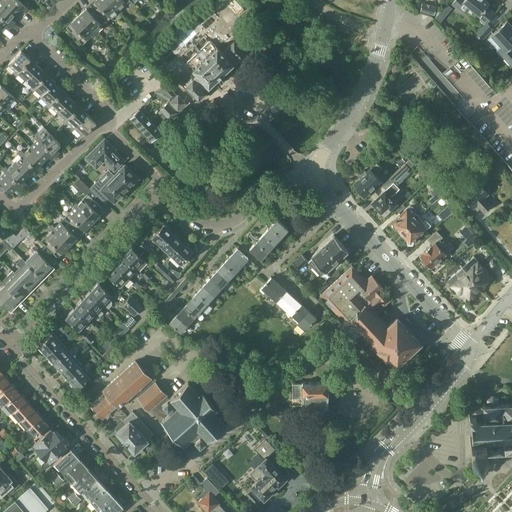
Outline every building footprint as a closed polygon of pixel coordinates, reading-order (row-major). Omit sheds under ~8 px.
[(1,0),(1,1),(15,13),(20,7),(24,11),(27,8),(18,0),(1,0)] [(96,3),(92,7),(106,21),(116,12),(118,14),(120,13),(107,0),(94,0),(94,1),(96,3)] [(107,0),(120,13),(121,11),(119,9),(128,0),(129,0),(132,3),(129,0),(107,0)] [(454,0),(451,4),(463,13),(468,7),(479,15),(476,18),(484,24),(486,22),(495,13),(487,6),(489,3),(485,0),(454,0)] [(0,15),(11,26),(14,23),(10,19),(15,13),(1,1),(0,1),(0,15)] [(420,10),(434,14),(436,6),(422,2),(420,10)] [(86,8),(78,15),(96,35),(98,33),(96,31),(106,21),(92,7),(88,10),(86,8)] [(439,23),(443,18),(437,14),(434,19),(439,23)] [(0,29),(5,24),(9,28),(11,26),(0,15),(0,29)] [(96,35),(78,15),(70,23),(72,25),(68,29),(82,44),(92,34),(94,36),(96,35)] [(497,49),(511,65),(511,63),(511,48),(510,46),(511,44),(511,26),(507,20),(491,35),(501,46),(497,49)] [(481,40),(493,28),(486,22),(484,24),(474,34),(481,40)] [(192,79),(186,86),(198,100),(205,93),(203,90),(208,85),(208,86),(233,63),(232,62),(237,58),(240,61),(246,54),(234,41),(222,52),(210,40),(187,62),(198,74),(192,79)] [(511,77),(496,92),(463,54),(441,73),(417,46),(413,49),(409,53),(437,86),(511,171),(511,77)] [(13,73),(15,75),(33,54),(30,52),(27,56),(21,50),(8,64),(15,71),(13,73)] [(19,74),(25,80),(38,66),(32,61),(36,57),(33,54),(15,75),(16,76),(19,74)] [(30,88),(32,90),(50,70),(47,67),(44,71),(38,66),(25,80),(32,86),(30,88)] [(40,97),(55,81),(49,76),(53,72),(50,70),(32,90),(33,92),(35,89),(41,95),(40,97)] [(45,106),(47,107),(65,87),(63,84),(59,88),(54,83),(55,82),(55,81),(40,97),(47,103),(45,106)] [(170,102),(173,106),(174,107),(179,111),(186,105),(184,103),(185,102),(177,94),(177,95),(165,82),(155,92),(170,102)] [(0,100),(9,109),(10,107),(8,105),(15,98),(0,85),(0,100)] [(50,106),(57,113),(70,98),(64,93),(68,89),(65,87),(47,107),(48,109),(50,106)] [(62,121),(64,123),(82,102),(79,100),(76,104),(70,98),(57,113),(64,119),(62,121)] [(0,113),(5,108),(7,110),(9,109),(0,100),(0,113)] [(67,122),(74,128),(87,114),(81,108),(85,104),(82,102),(64,123),(65,124),(67,122)] [(179,111),(174,107),(165,115),(169,120),(179,111)] [(130,117),(151,141),(161,132),(139,109),(130,117)] [(87,114),(74,128),(81,134),(79,136),(81,138),(99,118),(96,115),(93,119),(87,114)] [(38,134),(36,136),(55,156),(58,153),(54,150),(60,144),(44,128),(43,129),(40,129),(36,133),(38,134)] [(68,142),(71,137),(57,128),(54,134),(68,142)] [(36,140),(30,147),(43,160),(49,155),(53,158),(55,156),(36,136),(34,138),(36,140)] [(104,139),(86,157),(96,167),(103,160),(114,170),(125,160),(114,149),(114,148),(114,147),(111,144),(111,145),(104,139)] [(372,154),(377,160),(392,147),(386,141),(372,154)] [(21,150),(20,152),(39,172),(42,169),(38,166),(43,160),(30,147),(24,153),(21,150)] [(20,156),(14,162),(27,176),(33,170),(37,174),(39,172),(20,152),(18,154),(20,156)] [(5,166),(3,168),(23,188),(25,185),(22,181),(27,176),(14,162),(7,169),(5,166)] [(375,174),(381,168),(376,162),(366,172),(364,170),(358,175),(360,177),(354,183),(365,194),(380,180),(375,174)] [(381,211),(384,214),(396,202),(391,196),(399,188),(394,183),(409,168),(405,163),(389,178),(393,182),(372,202),(381,212),(381,211)] [(112,174),(108,169),(96,182),(90,188),(106,203),(111,198),(114,200),(122,192),(123,193),(130,186),(129,185),(137,177),(125,164),(114,175),(112,174)] [(23,188),(3,168),(2,170),(4,172),(0,175),(0,181),(10,192),(17,186),(20,190),(23,188)] [(75,202),(74,203),(92,222),(100,214),(98,212),(102,208),(93,199),(97,196),(78,177),(73,182),(86,195),(77,204),(75,202)] [(476,204),(484,212),(491,206),(483,198),(488,193),(477,181),(470,186),(471,188),(462,197),(472,208),(476,204)] [(74,207),(64,217),(79,232),(82,228),(85,230),(92,222),(74,203),(72,205),(74,207)] [(438,215),(443,220),(453,211),(448,205),(438,215)] [(418,216),(415,213),(416,210),(412,206),(409,206),(391,222),(392,223),(391,226),(394,229),(397,229),(400,232),(418,216)] [(418,216),(400,232),(406,239),(406,242),(412,242),(412,240),(424,229),(425,230),(430,225),(425,219),(423,221),(418,216)] [(52,225),(51,227),(69,245),(77,238),(75,235),(79,232),(64,217),(54,227),(52,225)] [(276,219),(272,224),(282,233),(287,228),(276,219)] [(151,238),(160,247),(173,233),(164,224),(151,238)] [(272,224),(267,229),(278,238),(282,233),(272,224)] [(16,236),(8,244),(12,248),(25,235),(30,240),(33,236),(24,227),(16,236)] [(69,245),(51,227),(49,228),(51,231),(41,241),(55,255),(60,251),(62,253),(69,245)] [(267,229),(263,234),(273,243),(278,238),(267,229)] [(424,252),(420,255),(427,263),(427,264),(429,266),(432,267),(434,265),(434,263),(443,255),(447,259),(455,252),(446,242),(443,244),(438,239),(441,237),(436,231),(427,239),(432,244),(431,246),(430,245),(424,251),(424,252)] [(4,240),(8,244),(16,236),(12,232),(4,240)] [(160,247),(170,256),(183,242),(173,233),(160,247)] [(263,234),(258,239),(269,248),(273,243),(263,234)] [(312,257),(308,262),(320,275),(348,249),(334,234),(311,256),(312,257)] [(258,239),(254,244),(264,253),(269,248),(258,239)] [(139,246),(151,257),(155,253),(143,242),(139,246)] [(162,264),(158,269),(172,282),(180,273),(173,269),(171,272),(167,268),(169,266),(168,263),(171,259),(175,261),(179,265),(192,251),(183,242),(170,256),(162,264)] [(264,253),(254,244),(249,249),(260,258),(264,253)] [(131,247),(123,256),(137,269),(145,260),(131,247)] [(237,248),(231,256),(241,265),(248,258),(237,248)] [(38,251),(26,263),(40,276),(48,268),(51,271),(54,268),(38,251)] [(302,254),(292,263),(298,269),(308,260),(302,254)] [(123,256),(115,265),(131,280),(129,278),(137,269),(123,256)] [(231,256),(224,263),(234,272),(241,265),(231,256)] [(485,273),(487,272),(473,256),(462,267),(466,271),(480,287),(486,280),(485,280),(488,277),(485,273)] [(486,262),(490,267),(495,263),(491,258),(486,262)] [(446,268),(450,272),(459,264),(455,259),(446,268)] [(26,263),(15,274),(29,288),(37,279),(40,282),(43,279),(40,276),(26,263)] [(224,263),(217,271),(227,280),(234,272),(224,263)] [(131,280),(115,265),(107,274),(115,281),(113,283),(119,289),(123,284),(126,286),(131,280)] [(356,337),(362,332),(379,315),(374,309),(381,302),(382,304),(389,297),(382,289),(384,288),(371,275),(364,281),(361,278),(362,277),(352,266),(320,296),(345,322),(343,324),(356,337)] [(465,300),(470,295),(472,295),(474,293),(474,292),(480,287),(466,271),(462,267),(447,281),(465,300)] [(315,290),(317,292),(318,294),(340,274),(337,270),(315,290)] [(142,274),(147,279),(149,280),(152,277),(150,276),(151,275),(146,271),(142,274)] [(217,271),(210,278),(220,287),(227,280),(217,271)] [(15,274),(4,285),(18,299),(26,290),(29,293),(32,290),(29,288),(15,274)] [(261,287),(269,294),(278,283),(271,277),(261,287)] [(210,278),(204,285),(214,295),(220,287),(210,278)] [(134,283),(139,288),(140,287),(141,288),(144,285),(143,285),(143,284),(138,279),(134,283)] [(99,283),(90,292),(104,305),(104,304),(108,308),(111,305),(112,304),(112,303),(112,302),(111,301),(111,300),(109,299),(112,296),(104,288),(106,285),(101,281),(99,283)] [(269,294),(277,301),(286,290),(278,283),(269,294)] [(18,299),(4,285),(0,288),(0,302),(7,309),(15,301),(18,304),(21,301),(18,299)] [(204,285),(197,293),(207,302),(214,295),(204,285)] [(159,289),(153,295),(157,299),(162,293),(159,289)] [(277,301),(284,307),(293,297),(286,290),(277,301)] [(90,292),(82,301),(96,313),(100,317),(103,313),(100,309),(104,305),(90,292)] [(197,293),(190,300),(200,310),(207,302),(197,293)] [(131,296),(127,300),(138,311),(142,307),(131,296)] [(284,307),(292,314),(301,303),(293,297),(284,307)] [(138,311),(127,300),(122,305),(134,316),(138,311)] [(190,300),(183,308),(193,317),(200,310),(190,300)] [(82,301),(74,309),(88,322),(96,313),(82,301)] [(292,314),(299,321),(308,310),(301,303),(292,314)] [(183,308),(177,315),(187,324),(193,317),(183,308)] [(88,322),(74,309),(66,318),(80,331),(88,322)] [(308,310),(299,321),(307,327),(316,317),(308,310)] [(187,324),(177,315),(170,323),(180,332),(187,324)] [(379,315),(362,332),(378,350),(386,359),(389,356),(397,364),(420,343),(397,317),(388,325),(379,315)] [(129,319),(124,324),(129,328),(134,323),(129,319)] [(327,326),(324,322),(318,328),(321,331),(327,326)] [(93,327),(99,333),(103,329),(97,323),(93,327)] [(72,334),(64,324),(59,328),(68,338),(72,334)] [(129,328),(124,324),(118,330),(122,334),(129,328)] [(39,346),(46,354),(60,341),(52,333),(39,346)] [(84,337),(84,338),(90,344),(94,341),(92,340),(92,339),(88,334),(84,337)] [(46,354),(54,362),(68,350),(60,341),(46,354)] [(102,356),(107,360),(115,351),(110,347),(102,356)] [(310,348),(298,358),(305,367),(317,356),(310,348)] [(54,362),(62,371),(75,358),(68,350),(54,362)] [(62,371),(69,379),(83,366),(75,358),(62,371)] [(138,397),(144,403),(160,388),(154,382),(153,383),(149,379),(150,378),(135,360),(103,389),(105,391),(90,404),(102,417),(116,405),(118,407),(135,392),(138,396),(138,397)] [(83,366),(69,379),(77,387),(91,375),(83,366)] [(1,373),(0,373),(0,388),(8,381),(1,373)] [(160,388),(144,403),(150,410),(153,407),(160,415),(160,420),(185,447),(199,448),(226,424),(225,422),(236,412),(202,376),(195,383),(192,380),(189,383),(188,382),(167,400),(164,397),(166,395),(160,388)] [(326,406),(326,382),(302,382),(302,406),(304,406),(304,411),(325,411),(325,406),(326,406)] [(0,399),(1,399),(5,404),(18,392),(10,383),(0,392),(0,399)] [(5,404),(12,412),(25,400),(18,392),(5,404)] [(511,403),(499,403),(498,398),(492,395),(486,399),(486,404),(474,405),(472,406),(470,410),(470,413),(468,413),(469,422),(470,422),(471,436),(469,436),(470,453),(488,452),(489,457),(495,460),(500,457),(501,451),(511,450),(511,403)] [(12,412),(19,420),(32,408),(25,400),(12,412)] [(19,420),(27,428),(40,416),(32,408),(19,420)] [(126,423),(115,432),(134,453),(147,441),(147,440),(153,434),(133,411),(123,420),(126,423)] [(40,416),(27,428),(34,436),(47,424),(40,416)] [(35,447),(40,453),(60,436),(54,430),(53,431),(51,429),(33,444),(35,447)] [(60,436),(40,453),(46,460),(41,464),(45,469),(51,463),(49,462),(66,446),(64,444),(66,442),(60,436)] [(266,457),(275,448),(269,443),(272,440),(267,436),(254,449),(264,459),(258,464),(258,465),(250,473),(257,480),(251,486),(252,487),(247,492),(257,502),(262,497),(263,498),(285,477),(266,457)] [(55,463),(64,473),(80,458),(71,449),(55,463)] [(16,457),(19,461),(24,456),(21,452),(16,457)] [(465,482),(469,487),(480,475),(487,460),(481,457),(479,462),(477,465),(476,468),(474,471),(470,476),(467,480),(465,482)] [(64,473),(72,482),(89,468),(80,458),(64,473)] [(220,487),(229,479),(212,461),(203,468),(220,487)] [(68,504),(97,478),(89,468),(72,482),(69,486),(74,491),(67,497),(69,498),(65,501),(68,504)] [(3,470),(0,472),(0,496),(8,490),(10,492),(19,484),(11,475),(9,477),(3,470)] [(50,478),(53,482),(60,476),(56,472),(50,478)] [(60,476),(53,482),(57,486),(64,480),(60,476)] [(225,511),(218,503),(219,502),(213,496),(219,490),(207,477),(200,483),(209,492),(199,501),(208,511),(213,507),(218,511),(225,511)] [(82,493),(89,502),(106,487),(97,478),(68,504),(70,507),(74,504),(74,505),(81,499),(78,496),(82,493)] [(37,480),(15,499),(25,511),(42,511),(49,507),(48,507),(55,501),(54,499),(37,480)] [(97,511),(114,497),(106,487),(89,502),(98,511),(96,511),(93,511),(91,510),(88,511),(97,511)] [(54,499),(55,501),(60,506),(64,502),(58,496),(54,499)] [(116,511),(123,506),(114,497),(97,511),(116,511)] [(25,511),(15,499),(0,511),(25,511)]
